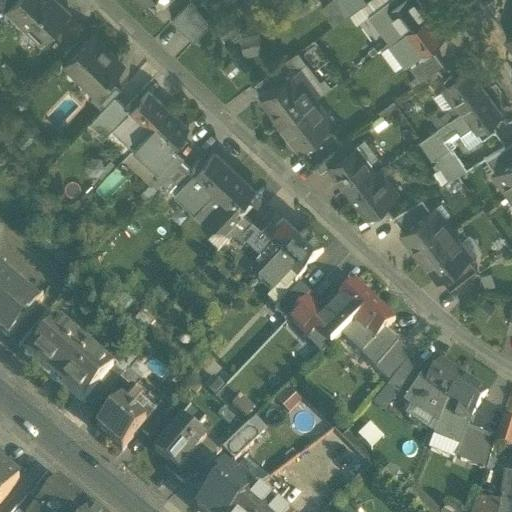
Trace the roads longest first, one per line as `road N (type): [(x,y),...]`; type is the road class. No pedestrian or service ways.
road 1 (residential): [(511,370),(442,325),(103,0)]
road 2 (secondary): [(0,397),(136,511)]
